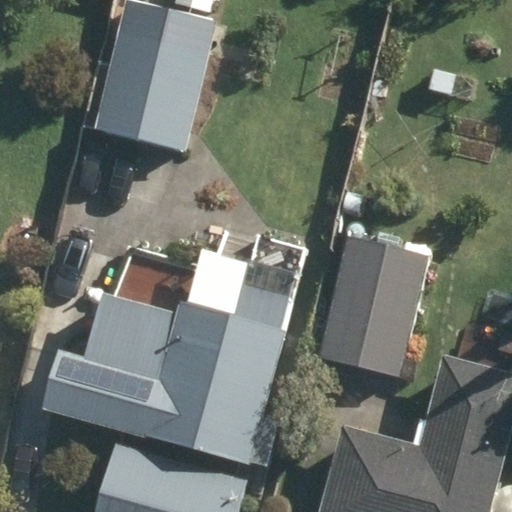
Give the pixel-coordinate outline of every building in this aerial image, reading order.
[(118,44),(96,141),(182,160),(204,63),(118,44)] [(344,246),(315,366),(395,385),(424,265),(344,246)] [(193,267),(183,313),(104,292),(88,354),(62,347),(46,410),(253,464),(258,444),(272,448),(277,428),(263,425),(287,332),(283,331),(299,272),(253,260),(248,281),(193,267)] [(489,511),(511,425),(511,384),(440,366),(417,456),(337,436),(317,511),(489,511)] [(237,511),(247,479),(117,441),(96,511),(237,511)]
